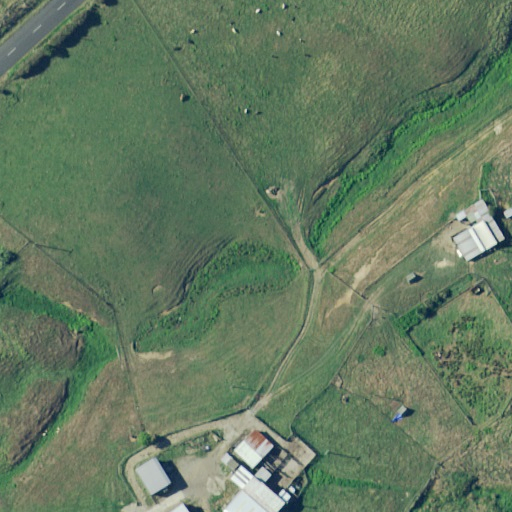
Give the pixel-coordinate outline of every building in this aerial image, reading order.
[(481,198),(455,214),(462,226),(469,222),(472,227),(454,237),(467,260),(505,239),(481,198)] [(273,446),(255,429),(234,450),(252,468),(273,446)] [(170,483),(155,457),(136,469),(151,495),(170,483)] [(263,467),(254,476),(242,465),(230,478),(242,489),(223,510),(224,511),(276,511),(285,503),(263,484),(272,475),(263,467)] [(188,511),(182,503),(170,511),(188,511)]
